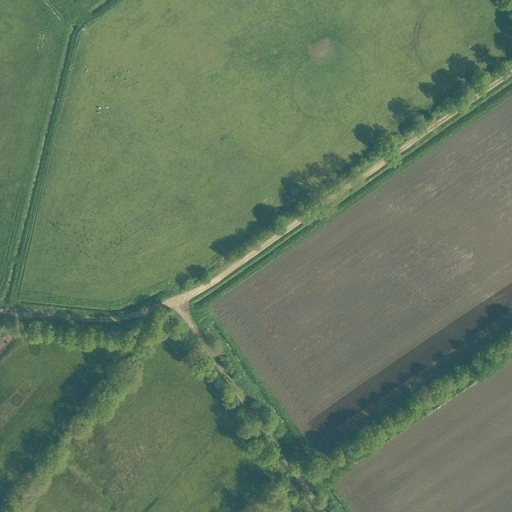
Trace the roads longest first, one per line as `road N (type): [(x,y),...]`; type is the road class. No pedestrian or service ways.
road 1 (track): [(180,298),(511,69)]
road 2 (track): [(180,298),(323,511)]
road 3 (track): [(0,310),(110,317),(180,298)]
